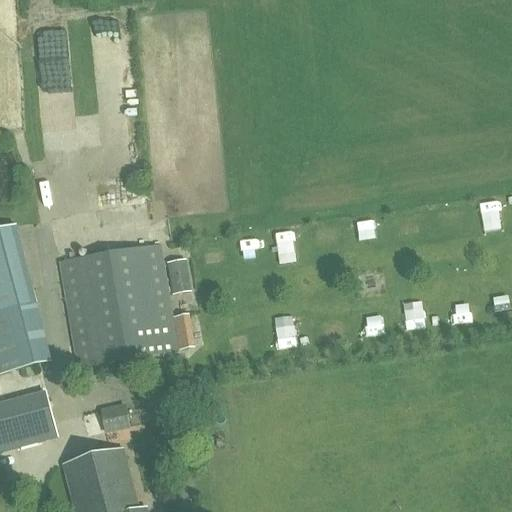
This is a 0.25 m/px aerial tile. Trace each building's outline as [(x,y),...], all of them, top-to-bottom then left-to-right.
[(55,208),(66,203),(58,183),(46,188),(55,208)] [(0,314),(30,307),(37,305),(16,227),(10,228),(0,230),(0,314)] [(282,229),(283,240),(303,237),(302,227),(282,229)] [(248,234),(249,244),(267,243),(266,232),(248,234)] [(233,240),(238,255),(248,251),(243,237),(233,240)] [(202,246),(205,257),(226,252),(223,241),(202,246)] [(61,264),(79,370),(179,353),(160,247),(61,264)] [(264,253),(244,257),(245,265),(265,261),(264,253)] [(235,254),(212,257),(215,279),(237,276),(235,254)] [(189,268),(171,271),(175,295),(193,292),(189,268)] [(198,291),(179,297),(182,307),(202,301),(198,291)] [(0,454),(59,439),(48,401),(0,413),(0,454)] [(140,511),(139,511),(123,450),(65,466),(76,511),(140,511)]
